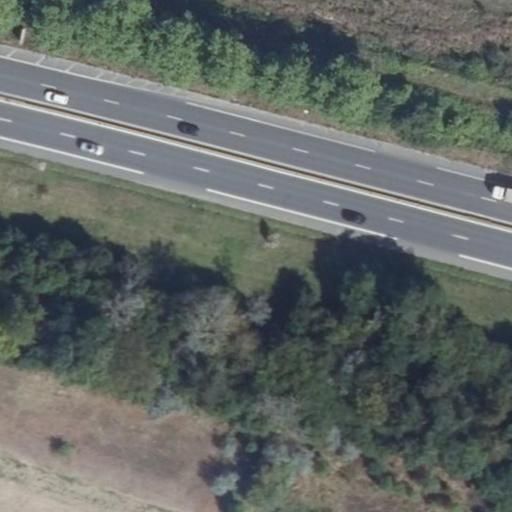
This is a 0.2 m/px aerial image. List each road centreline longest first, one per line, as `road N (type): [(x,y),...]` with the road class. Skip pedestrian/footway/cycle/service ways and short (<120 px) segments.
road 1 (trunk): [(0,123),(511,254)]
road 2 (trunk): [(511,209),(0,78)]
road 3 (track): [(511,122),(83,0)]
